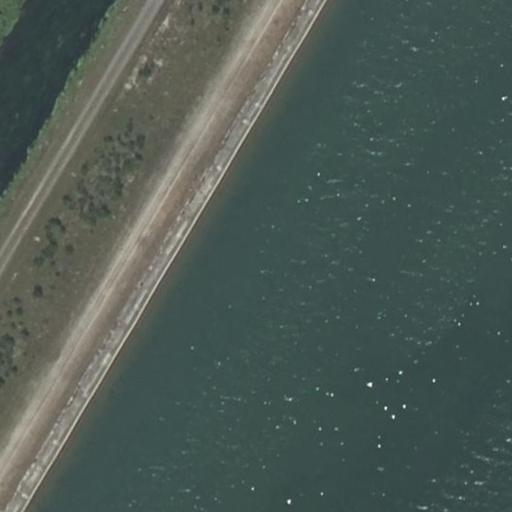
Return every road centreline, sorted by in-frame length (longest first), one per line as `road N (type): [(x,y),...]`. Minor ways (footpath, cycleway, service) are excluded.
road 1 (track): [(0,473),(280,0)]
road 2 (track): [(163,0),(0,272)]
